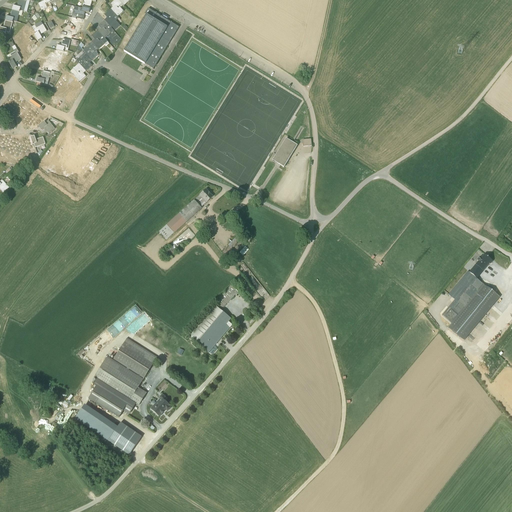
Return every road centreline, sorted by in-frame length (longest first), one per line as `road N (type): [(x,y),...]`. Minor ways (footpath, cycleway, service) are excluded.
road 1 (unclassified): [(75,511),(111,490),(267,313),(311,241)]
road 2 (track): [(290,280),(319,310),(344,410),(334,452),(276,511)]
road 3 (unclassified): [(190,18),(305,94),(315,129),(310,221)]
road 4 (unclassified): [(67,118),(310,221)]
road 5 (unclassified): [(511,58),(462,117),(378,174)]
road 6 (track): [(267,313),(200,239),(167,266),(154,252),(158,242)]
road 7 (unclassified): [(511,258),(378,174)]
